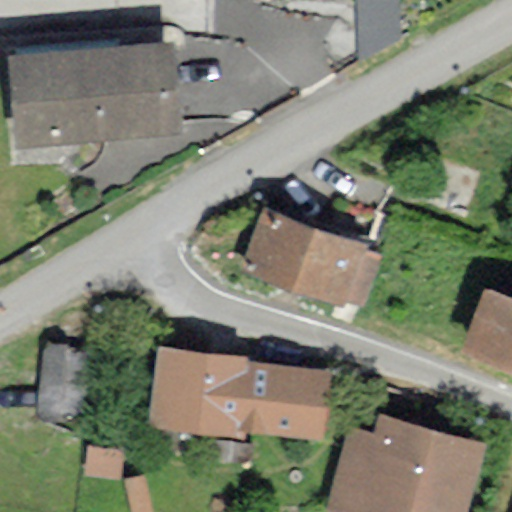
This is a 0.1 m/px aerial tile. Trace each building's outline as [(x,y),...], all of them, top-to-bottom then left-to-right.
[(361,0),(362,60),(398,39),(399,0),(361,0)] [(35,51),(42,123),(161,111),(154,39),(35,51)] [(42,123),(35,51),(10,53),(17,125),(42,123)] [(278,217),(260,268),(343,298),(361,247),(278,217)] [(511,301),(492,295),(473,348),(511,362),(511,301)] [(92,345),(47,340),(45,364),(40,418),(82,422),(92,345)] [(162,343),(152,423),(239,434),(240,429),(326,440),(333,369),(249,359),(250,353),(162,343)] [(40,418),(45,364),(0,366),(0,425),(38,424),(40,418)] [(382,409),(376,431),(352,424),(328,508),(343,511),(360,511),(361,510),(369,511),(468,511),(489,439),(382,409)]
